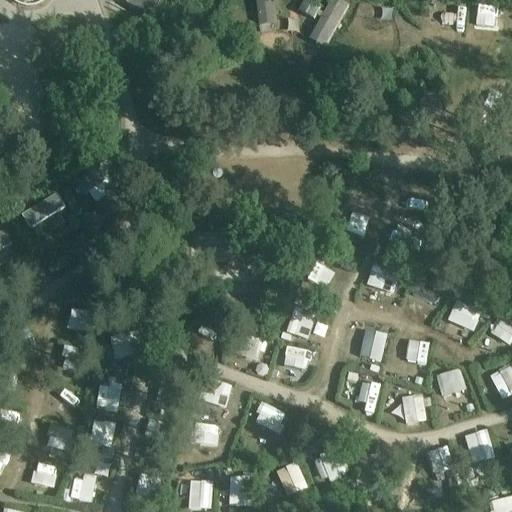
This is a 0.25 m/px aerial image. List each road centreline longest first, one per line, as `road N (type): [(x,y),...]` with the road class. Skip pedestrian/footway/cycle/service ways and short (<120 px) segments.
road 1 (track): [(511,162),(442,167),(145,129)]
road 2 (track): [(375,511),(364,490),(356,421),(321,392),(152,342)]
road 3 (track): [(321,392),(353,269),(431,165)]
road 4 (track): [(88,252),(0,492)]
road 5 (track): [(145,129),(167,252),(152,342)]
road 6 (track): [(319,511),(439,444),(511,417)]
road 7 (track): [(159,210),(0,314)]
road 8 (track): [(152,342),(109,511)]
road 9 (track): [(145,129),(89,0)]
